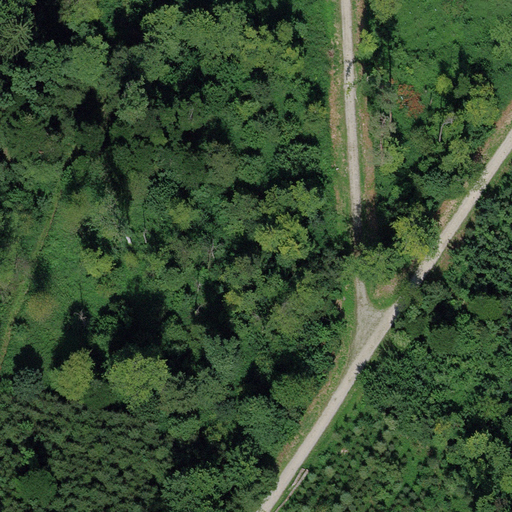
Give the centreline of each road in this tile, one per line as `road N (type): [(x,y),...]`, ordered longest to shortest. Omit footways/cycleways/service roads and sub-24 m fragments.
road 1 (track): [(263,511),(511,146)]
road 2 (track): [(340,0),(362,365)]
